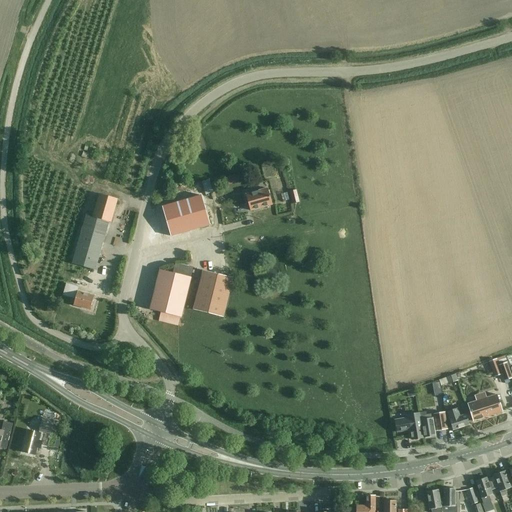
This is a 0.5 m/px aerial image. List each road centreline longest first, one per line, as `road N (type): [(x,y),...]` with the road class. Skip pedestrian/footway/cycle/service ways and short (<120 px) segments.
road 1 (unclassified): [(511,37),(380,69),(266,73),(211,95),(157,160),(121,303),(130,333)]
road 2 (unclassified): [(130,333),(97,348),(37,321),(5,231),(5,133),(18,73),(48,0)]
road 3 (secondary): [(266,468),(385,473),(511,439)]
road 4 (residential): [(133,490),(166,503),(324,495)]
road 5 (secondary): [(27,365),(76,400),(155,436)]
road 6 (secondary): [(159,425),(27,365)]
road 7 (residential): [(133,490),(0,493)]
